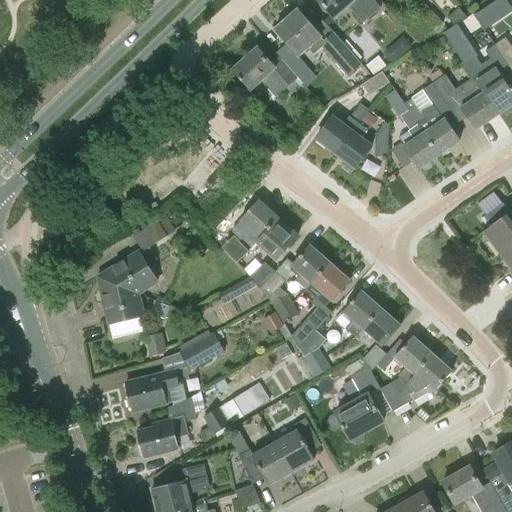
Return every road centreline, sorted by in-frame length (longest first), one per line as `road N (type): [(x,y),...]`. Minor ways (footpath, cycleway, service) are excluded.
road 1 (residential): [(384,243),(237,132),(180,77),(189,48),(246,0)]
road 2 (tertiary): [(0,197),(204,0)]
road 3 (residential): [(303,511),(511,389)]
road 4 (tertiary): [(166,0),(0,163)]
road 5 (residential): [(511,385),(502,361),(384,243)]
road 6 (residential): [(384,243),(511,159)]
